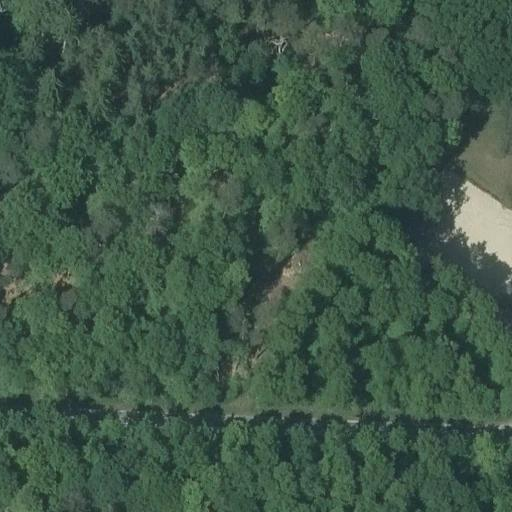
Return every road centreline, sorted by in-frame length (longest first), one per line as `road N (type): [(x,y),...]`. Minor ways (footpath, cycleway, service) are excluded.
road 1 (track): [(0,112),(280,303),(460,74),(451,8)]
road 2 (primary): [(511,442),(0,420)]
road 3 (track): [(280,303),(181,427)]
